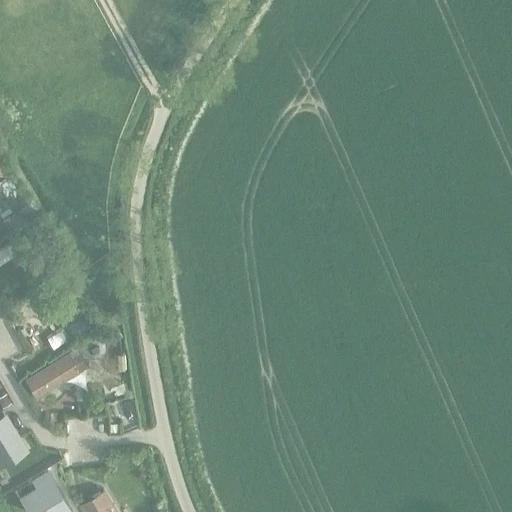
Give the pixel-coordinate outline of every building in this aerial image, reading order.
[(14,213),(3,220),(9,230),(20,223),(14,213)] [(0,245),(0,262),(17,251),(16,250),(11,239),(0,245)] [(68,292),(21,320),(34,340),(80,313),(68,292)] [(109,328),(106,330),(113,340),(115,339),(119,336),(122,335),(115,324),(113,326),(109,328)] [(76,346),(25,377),(36,396),(87,365),(76,346)] [(8,389),(0,393),(0,399),(3,405),(13,399),(8,389)] [(0,454),(3,460),(15,454),(0,424),(0,454)] [(15,469),(6,475),(12,483),(21,478),(15,469)] [(35,485),(18,495),(28,511),(44,503),(49,511),(66,511),(67,511),(71,509),(47,469),(31,478),(35,485)] [(118,511),(104,487),(77,503),(82,511),(118,511)]
